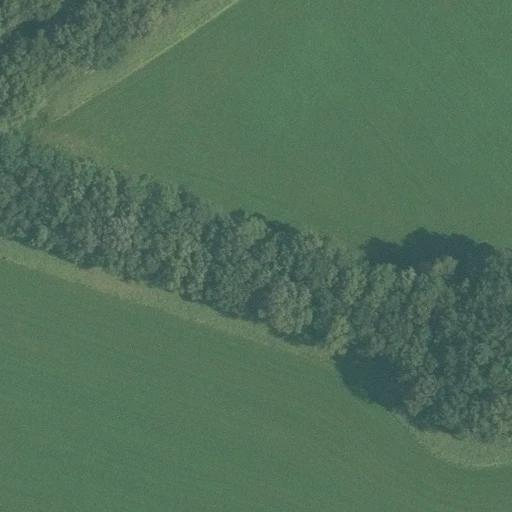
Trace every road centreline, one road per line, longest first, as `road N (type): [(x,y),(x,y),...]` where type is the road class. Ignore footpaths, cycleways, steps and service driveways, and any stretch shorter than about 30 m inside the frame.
road 1 (track): [(511,310),(467,303),(433,338),(0,178)]
road 2 (track): [(433,338),(434,373),(458,400),(493,406),(511,398)]
